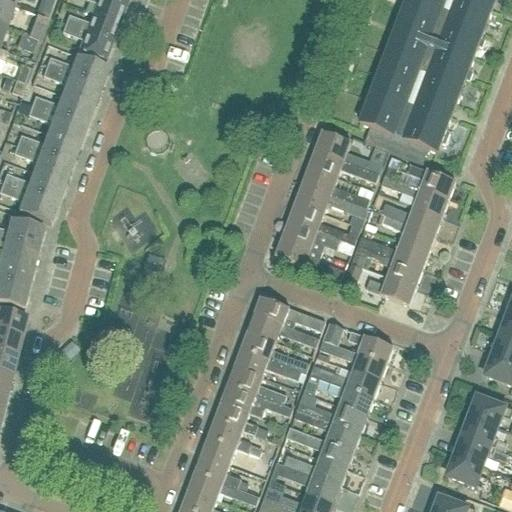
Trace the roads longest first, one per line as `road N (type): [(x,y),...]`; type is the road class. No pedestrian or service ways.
road 1 (residential): [(3,492),(42,347),(67,327),(86,252),(74,221),(127,80),(154,63),(178,0)]
road 2 (residential): [(449,350),(498,223),(480,168),(511,83)]
road 3 (residential): [(157,511),(244,278)]
road 4 (residential): [(449,350),(244,278)]
road 5 (residential): [(390,511),(449,350)]
road 6 (residential): [(244,278),(306,125)]
